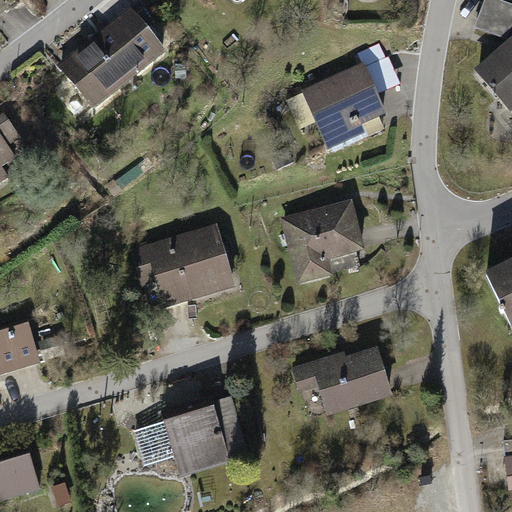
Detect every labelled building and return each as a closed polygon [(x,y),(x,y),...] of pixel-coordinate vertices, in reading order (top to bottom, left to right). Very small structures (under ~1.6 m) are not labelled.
[(511,6),(494,0),(488,0),(478,28),(508,39),(511,28),(511,6)] [(62,69),(94,108),(120,88),(128,97),(146,83),(138,73),(164,52),(133,13),(62,69)] [(510,108),(511,106),(511,47),(480,74),(510,108)] [(365,69),(306,95),(329,147),(332,146),(334,153),(346,148),(343,142),(363,133),(359,125),(385,114),(365,69)] [(0,180),(7,176),(2,169),(29,151),(6,115),(0,119),(0,180)] [(363,250),(352,206),(287,222),(290,236),(282,237),(285,247),(292,245),(301,281),(361,266),(357,251),(363,250)] [(217,231),(136,256),(153,310),(234,285),(217,231)] [(511,265),(488,277),(511,325),(511,265)] [(0,376),(10,373),(7,365),(37,356),(39,364),(47,362),(43,347),(37,349),(29,321),(0,330),(0,376)] [(316,364),(330,412),(391,394),(378,352),(338,364),(337,358),(316,364)] [(177,458),(181,472),(230,457),(225,439),(239,435),(229,404),(137,432),(148,466),(177,458)] [(0,502),(41,490),(32,459),(0,468),(0,502)]
